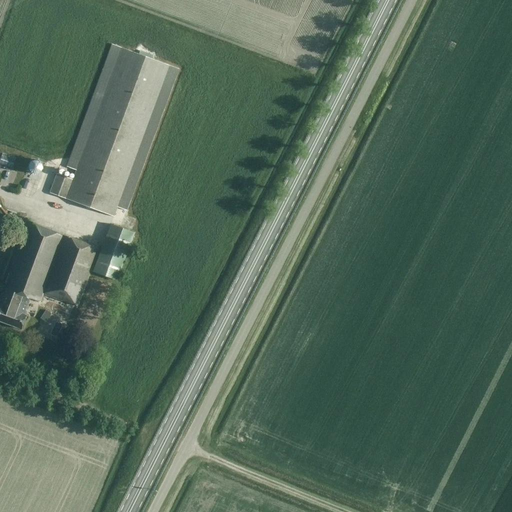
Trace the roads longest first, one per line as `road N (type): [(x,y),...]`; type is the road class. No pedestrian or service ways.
road 1 (unclassified): [(153,511),(414,0)]
road 2 (trunk): [(128,511),(388,0)]
road 3 (unclassified): [(126,424),(0,373)]
